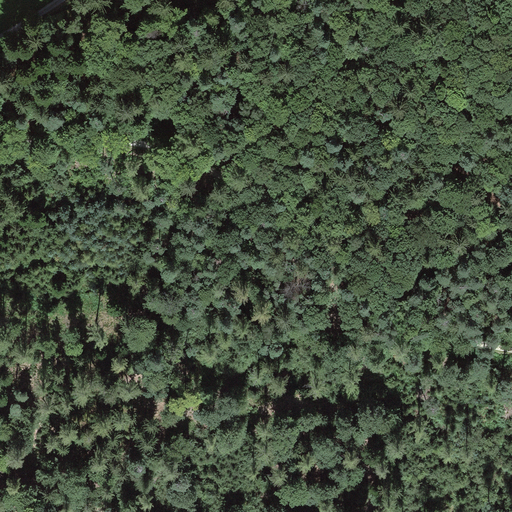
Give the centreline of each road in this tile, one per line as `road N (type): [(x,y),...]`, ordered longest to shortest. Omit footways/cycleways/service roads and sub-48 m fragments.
road 1 (track): [(0,146),(102,137),(162,147),(238,181),(384,287)]
road 2 (track): [(448,0),(162,147)]
road 3 (track): [(384,287),(511,218)]
road 4 (track): [(511,348),(450,334),(384,287)]
